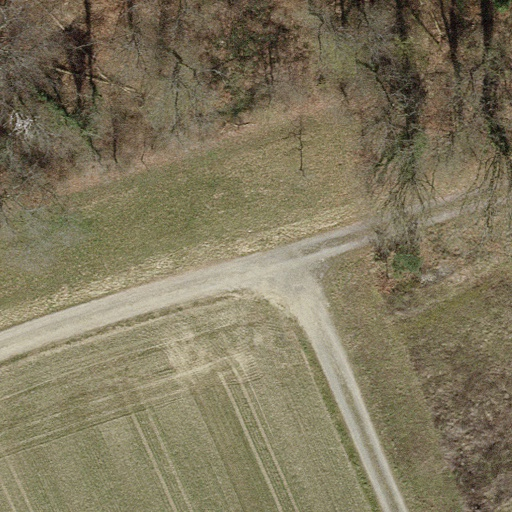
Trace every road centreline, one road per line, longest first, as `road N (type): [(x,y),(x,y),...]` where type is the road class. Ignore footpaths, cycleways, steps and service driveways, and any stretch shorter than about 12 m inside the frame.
road 1 (track): [(0,344),(189,277),(294,263),(387,220),(511,194)]
road 2 (track): [(294,263),(401,511)]
